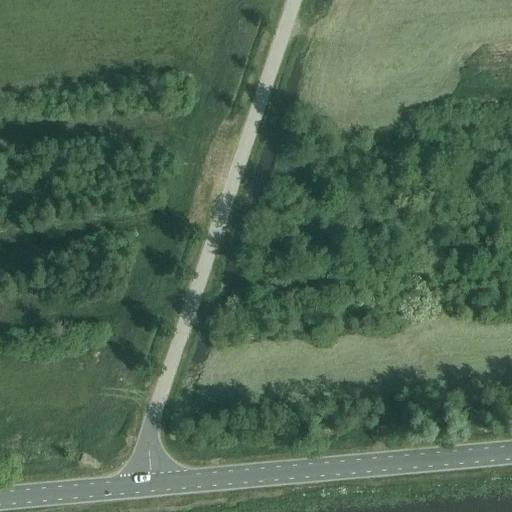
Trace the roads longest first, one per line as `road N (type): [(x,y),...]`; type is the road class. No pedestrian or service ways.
road 1 (unclassified): [(130,486),(295,0)]
road 2 (tertiary): [(130,486),(511,451)]
road 3 (tertiary): [(0,497),(130,486)]
